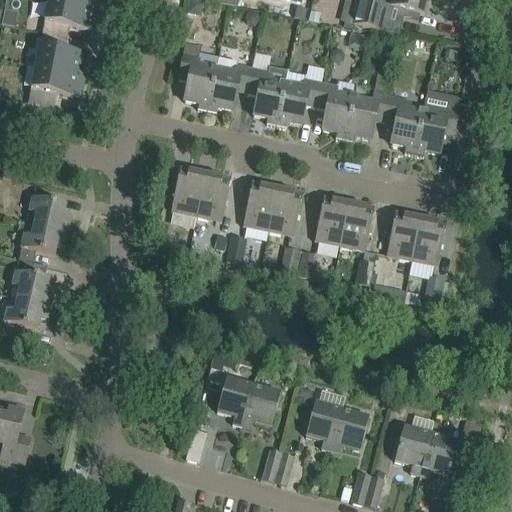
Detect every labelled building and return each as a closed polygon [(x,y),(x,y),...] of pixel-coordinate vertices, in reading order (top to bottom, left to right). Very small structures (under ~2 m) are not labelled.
[(48,0),(48,2),(94,12),(96,0),(99,0),(101,0),(100,0),(48,0)] [(205,0),(236,8),(238,0),(205,0)] [(361,1),(358,13),(354,26),(379,33),(386,8),(423,17),(427,0),(378,0),(377,5),(361,1)] [(185,15),(200,18),(203,4),(188,1),(185,15)] [(48,2),(44,24),(94,34),(96,24),(91,23),(94,12),(48,2)] [(296,9),(294,19),(303,22),(306,11),(296,9)] [(319,25),(321,15),(309,13),(307,22),(319,25)] [(259,22),(258,17),(254,14),(248,15),(244,20),(245,25),(250,28),(255,27),(259,22)] [(348,50),(362,53),(365,39),(351,36),(348,50)] [(185,47),(177,83),(188,85),(184,104),(198,107),(197,113),(207,115),(210,100),(218,61),(200,57),(202,50),(185,47)] [(39,48),(35,70),(81,79),(83,67),(87,67),(89,58),(39,48)] [(444,61),(456,64),(458,54),(446,52),(444,61)] [(401,88),(428,92),(433,60),(407,56),(401,88)] [(210,100),(207,115),(216,117),(217,111),(232,114),(236,95),(247,97),(252,72),(235,68),(236,64),(218,61),(210,100)] [(30,92),(28,105),(53,110),(56,96),(81,101),(83,91),(78,91),(81,79),(35,70),(30,92)] [(252,72),(247,97),(257,99),(253,119),(268,122),(266,128),(276,130),(279,114),(287,74),(269,70),(268,75),(252,72)] [(287,74),(279,114),(276,130),(285,132),(286,126),(301,129),(305,109),(316,111),(321,86),(320,86),(321,82),(288,75),(288,74),(287,74)] [(335,142),(345,144),(348,128),(354,101),(351,100),(353,87),(338,84),(337,90),(321,86),(316,111),(326,113),(322,133),(336,136),(335,142)] [(385,126),(390,100),(373,97),(371,105),(354,101),(348,128),(345,144),(354,146),(355,140),(370,143),(374,124),(385,126)] [(412,105),(390,100),(385,126),(395,128),(391,147),(405,150),(404,156),(414,158),(417,143),(423,115),(410,113),(412,105)] [(459,115),(437,110),(425,108),(423,115),(417,143),(414,158),(423,160),(424,154),(439,158),(442,146),(452,148),(459,115)] [(5,171),(2,181),(16,184),(18,174),(5,171)] [(171,215),(196,220),(205,177),(180,172),(171,215)] [(205,177),(196,220),(221,225),(230,182),(205,177)] [(267,235),(268,235),(275,202),(277,192),(251,187),(242,230),(245,231),(244,240),(266,244),(267,235)] [(35,189),(29,215),(36,216),(34,228),(67,235),(71,220),(64,218),(66,208),(47,204),(50,192),(35,189)] [(277,192),(275,202),(268,235),(293,240),(302,197),(277,192)] [(340,250),(346,216),(348,206),(323,201),(314,245),(340,250)] [(340,250),(365,255),(374,212),(348,206),(346,216),(340,250)] [(411,265),(418,231),(420,221),(395,216),(386,260),(411,265)] [(418,231),(411,265),(437,270),(445,226),(420,221),(418,231)] [(23,237),(18,263),(33,266),(36,255),(54,259),(56,249),(64,251),(67,235),(34,228),(24,226),(21,237),(23,237)] [(227,264),(240,267),(244,242),(231,240),(227,264)] [(214,244),(213,251),(222,253),(223,246),(214,244)] [(281,276),(294,278),(299,254),(286,252),(281,276)] [(302,255),(298,278),(309,281),(314,258),(302,255)] [(19,290),(17,302),(33,306),(50,310),(54,294),(47,292),(49,283),(45,282),(47,270),(33,266),(18,263),(12,289),(19,290)] [(358,266),(354,287),(368,289),(369,287),(373,266),(361,264),(359,263),(358,266)] [(438,303),(440,304),(443,283),(428,280),(425,301),(426,301),(424,310),(436,312),(438,303)] [(296,284),(295,290),(295,292),(308,293),(308,292),(308,285),(296,284)] [(450,286),(449,286),(443,285),(440,302),(445,303),(447,303),(450,286)] [(369,287),(368,289),(366,301),(381,304),(384,291),(369,287)] [(50,310),(33,306),(17,302),(14,313),(7,312),(2,338),(31,344),(33,332),(37,333),(39,324),(47,325),(50,310)] [(220,371),(223,361),(224,359),(213,356),(212,358),(209,368),(220,371)] [(242,431),(251,399),(253,389),(226,381),(217,415),(235,420),(232,428),(242,431)] [(271,430),(280,396),(253,389),(251,399),(242,431),(251,433),(253,425),(271,430)] [(310,404),(313,394),(301,391),(298,401),(310,404)] [(330,455),(342,413),(315,406),(305,440),(323,445),(321,453),(330,455)] [(0,446),(4,448),(1,462),(24,467),(30,442),(17,439),(23,414),(9,411),(8,414),(0,412),(0,446)] [(342,413),(330,455),(339,458),(341,450),(359,455),(369,420),(342,413)] [(403,430),(401,439),(394,464),(412,469),(410,477),(419,480),(431,437),(403,430)] [(185,463),(199,466),(207,436),(193,433),(185,463)] [(431,437),(419,480),(428,482),(430,474),(448,479),(452,463),(470,468),(475,449),(458,445),(458,444),(431,437)] [(270,454),(261,484),(273,487),(282,457),(270,454)] [(286,491),(291,471),(294,461),(282,457),(273,487),(286,491)] [(359,476),(351,506),(364,510),(372,480),(359,476)] [(375,511),(383,483),(372,480),(364,510),(371,511),(375,511)] [(447,501),(460,504),(463,494),(456,492),(449,494),(447,501)] [(447,501),(444,511),(457,511),(460,504),(447,501)] [(175,511),(189,511),(191,507),(178,503),(175,511)]
